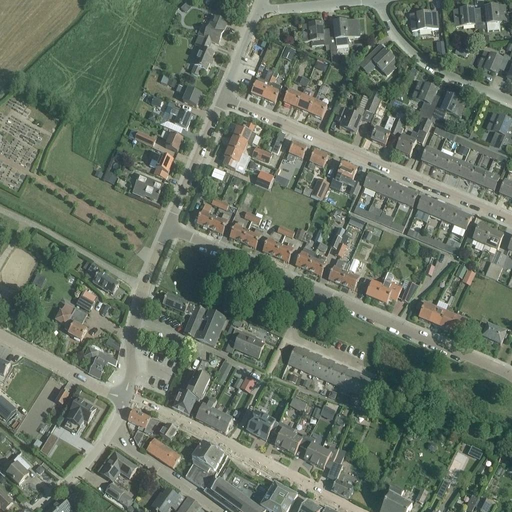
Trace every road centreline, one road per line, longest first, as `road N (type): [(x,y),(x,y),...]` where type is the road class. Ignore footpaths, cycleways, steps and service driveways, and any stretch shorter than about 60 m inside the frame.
road 1 (residential): [(511,221),(222,100)]
road 2 (secondary): [(346,511),(123,398)]
road 3 (residential): [(511,376),(320,291)]
road 4 (residential): [(123,398),(134,317),(166,227)]
road 5 (residential): [(381,0),(388,27),(424,65),(511,101)]
road 6 (residential): [(320,291),(166,227)]
road 7 (residential): [(166,227),(222,100)]
road 8 (secondary): [(123,398),(0,335)]
road 9 (residential): [(362,367),(287,334),(320,291)]
road 10 (residential): [(219,511),(110,433)]
